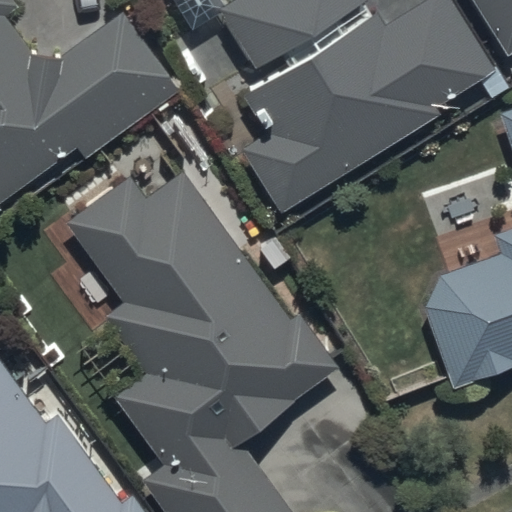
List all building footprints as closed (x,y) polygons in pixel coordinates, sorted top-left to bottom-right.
[(0,0),(0,206),(71,155),(79,165),(177,95),(121,18),(60,62),(31,61),(4,24),(16,15),(4,0),(0,0)] [(236,155),(275,219),(437,123),(432,115),(490,80),(442,0),(428,0),(381,28),(364,0),(240,0),(216,15),(259,87),(240,98),(264,138),(236,155)] [(511,0),(462,0),(505,66),(511,61),(511,0)] [(511,111),(496,117),(511,163),(511,234),(491,241),(497,259),(437,280),(424,313),(453,396),(511,374),(511,111)] [(288,325),(177,174),(140,201),(125,181),(62,227),(119,304),(98,320),(142,380),(114,401),(163,467),(139,485),(159,511),(286,511),(238,446),(337,373),(297,319),(288,325)] [(0,511),(134,511),(126,500),(118,506),(56,422),(45,430),(0,369),(0,511)]
